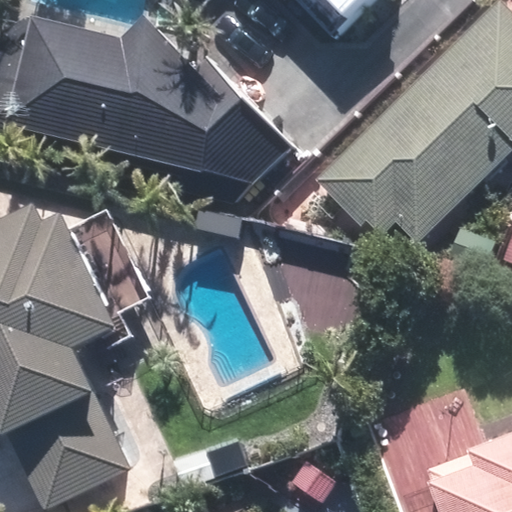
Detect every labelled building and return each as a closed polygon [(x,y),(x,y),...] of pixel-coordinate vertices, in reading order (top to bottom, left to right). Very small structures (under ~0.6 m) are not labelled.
[(280,0),(326,45),(370,0),(280,0)] [(511,22),(496,6),(312,185),(374,248),(392,230),(412,251),(511,154),(511,22)] [(0,140),(197,185),(249,192),(288,154),(202,66),(187,81),(162,56),(137,31),(121,47),(23,25),(0,37),(0,140)] [(26,216),(0,228),(0,445),(3,444),(36,511),(52,511),(122,479),(66,362),(111,340),(55,225),(35,234),(26,216)] [(511,511),(511,444),(414,481),(425,511),(511,511)]
